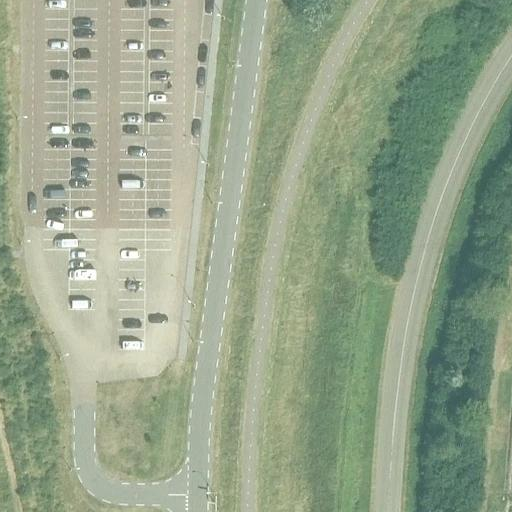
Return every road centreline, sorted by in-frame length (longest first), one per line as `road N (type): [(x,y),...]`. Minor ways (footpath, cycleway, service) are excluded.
road 1 (unclassified): [(196,511),(202,383),(253,0)]
road 2 (unclassified): [(385,511),(393,395),(430,219),(470,115),(511,51)]
